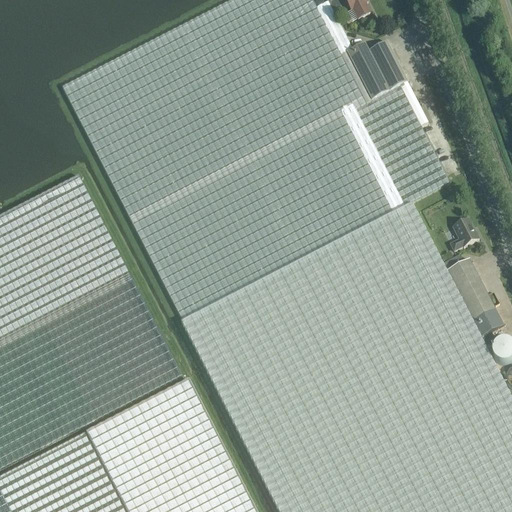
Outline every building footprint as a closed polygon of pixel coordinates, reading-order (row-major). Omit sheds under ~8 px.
[(422,128),(429,124),(408,83),(388,43),(370,53),(366,45),(353,51),(333,12),(329,3),(317,9),(312,0),(235,0),(63,89),(67,98),(182,322),(406,209),(405,207),(441,189),(450,184),(422,128)] [(345,0),(352,11),(353,10),(359,20),(371,14),(363,0),(345,0)] [(79,176),(0,217),(0,471),(182,377),(79,176)] [(413,206),(406,209),(182,322),(279,511),(341,511),(511,425),(511,398),(482,340),(504,328),(470,261),(453,270),(448,273),(447,273),(413,206)] [(473,229),(469,220),(454,228),(460,241),(451,246),(455,252),(463,248),(464,249),(480,241),(475,232),(474,233),(472,229),(473,229)] [(449,262),(443,265),(448,273),(453,270),(449,262)] [(0,511),(256,511),(189,381),(0,477),(0,511)] [(511,511),(511,425),(341,511),(511,511)]
